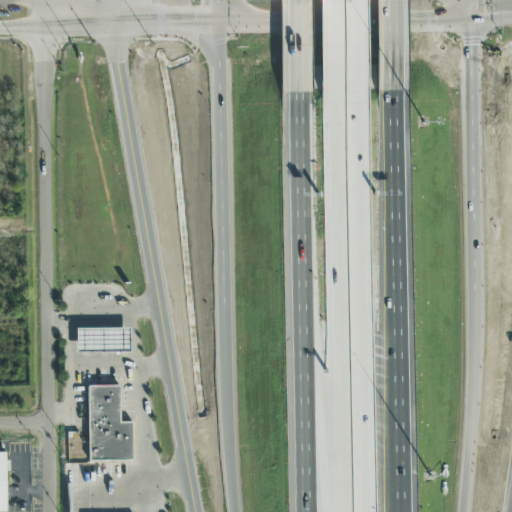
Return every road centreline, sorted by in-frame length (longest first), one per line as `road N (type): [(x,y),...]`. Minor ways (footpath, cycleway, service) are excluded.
road 1 (secondary): [(196,511),(117,55),(117,0)]
road 2 (residential): [(43,0),(52,511)]
road 3 (motorway): [(407,511),(402,80)]
road 4 (motorway): [(333,91),(335,511)]
road 5 (motorway): [(358,511),(353,93)]
road 6 (motorway): [(475,340),(470,17)]
road 7 (motorway): [(217,0),(225,303)]
road 8 (motorway): [(297,78),(303,364)]
road 9 (secondary): [(218,22),(470,17)]
road 10 (secondary): [(0,25),(218,22)]
road 11 (motorway): [(225,303),(237,511)]
road 12 (motorway): [(464,511),(475,340)]
road 13 (motorway): [(303,364),(322,511)]
road 14 (motorway): [(303,364),(306,511)]
